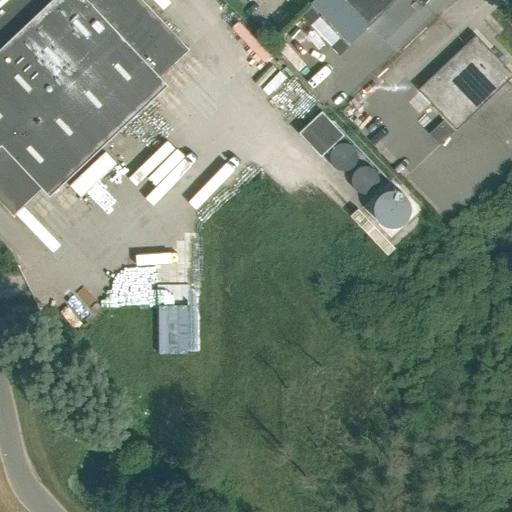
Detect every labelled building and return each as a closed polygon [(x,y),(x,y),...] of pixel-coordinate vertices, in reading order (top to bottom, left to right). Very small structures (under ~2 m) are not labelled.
[(0,0),(0,202),(13,216),(42,188),(49,196),(167,84),(160,77),(189,49),(142,0),(0,0)] [(344,0),(369,26),(395,0),(419,0),(424,5),(428,0),(344,0)] [(417,89),(455,130),(511,76),(511,73),(475,35),(417,89)] [(321,111),(298,133),(320,156),(343,135),(321,111)] [(444,120),(429,134),(439,145),(454,131),(444,120)] [(329,156),(329,157),(329,159),(329,160),(329,161),(330,162),(330,163),(331,164),(331,165),(332,166),(333,167),(334,168),(335,169),(336,169),(337,170),(338,170),(339,171),(340,171),(341,171),(343,171),(344,171),(345,171),(346,171),(347,170),(348,170),(350,169),(351,169),(352,168),(352,167),(353,166),(354,165),(355,164),(355,163),(356,162),(356,161),(356,160),(356,159),(356,157),(356,156),(356,155),(356,154),(356,153),(355,152),(355,151),(354,149),(353,149),(352,148),(351,147),(351,146),(350,145),(348,145),(347,144),(346,144),(345,144),(344,144),(343,144),(341,144),(340,144),(339,144),(338,144),(337,145),(336,145),(335,146),(334,147),(333,148),(332,149),(331,149),(331,151),(330,152),(330,153),(329,154),(329,155),(329,156)] [(378,182),(378,181),(378,179),(378,178),(378,177),(377,176),(377,175),(376,174),(376,173),(375,172),(374,171),(373,170),(372,169),(371,169),(370,168),(369,168),(368,167),(367,167),(365,167),(364,167),(363,167),(362,167),(361,167),(360,167),(358,168),(357,169),(356,169),(355,170),(354,171),(354,172),(353,173),(352,174),(352,175),(351,176),(351,177),(351,178),(350,179),(350,180),(350,182),(351,183),(351,184),(351,185),(352,186),(352,187),(353,188),(354,189),(354,190),(355,191),(356,192),(357,192),(358,193),(360,193),(361,194),(362,194),(363,194),(364,194),(365,194),(367,194),(368,194),(369,193),(370,193),(371,192),(372,192),(373,191),(374,190),(375,189),(376,188),(376,187),(377,186),(377,185),(378,184),(378,183),(378,182)] [(410,210),(410,209),(410,207),(409,205),(409,204),(409,202),(408,201),(407,199),(406,198),(405,197),(404,195),(403,194),(402,193),(400,193),(399,192),(397,191),(396,191),(394,190),(393,190),(391,190),(389,190),(388,190),(386,191),(385,191),(383,192),(382,193),(380,193),(379,194),(378,196),(377,197),(376,198),(375,199),(374,201),(374,202),(373,204),(373,205),(373,207),(373,209),(373,210),(373,212),(373,213),(374,215),(374,217),(375,218),(376,219),(377,221),(378,222),(379,223),(380,224),(382,225),(383,225),(385,226),(386,227),(388,227),(389,227),(391,227),(393,227),(394,227),(396,227),(397,226),(399,226),(400,225),(402,224),(403,223),(404,222),(405,221),(406,219),(407,218),(408,217),(409,215),(409,213),(409,212),(410,210)]
